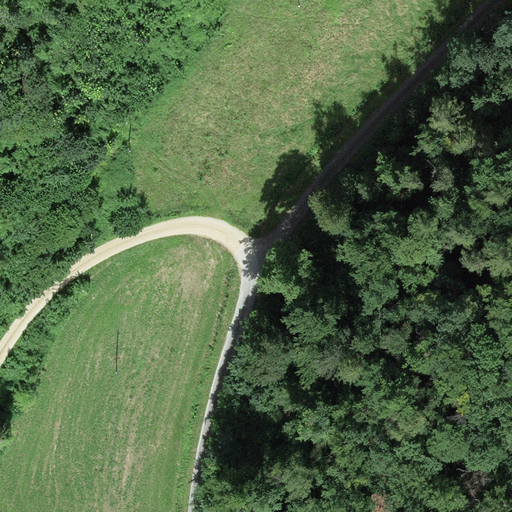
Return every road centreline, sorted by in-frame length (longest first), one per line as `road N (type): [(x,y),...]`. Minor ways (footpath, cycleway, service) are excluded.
road 1 (unclassified): [(494,0),(317,182),(266,256),(213,402),(195,511)]
road 2 (track): [(0,351),(24,312),(116,244),(193,228),(266,256)]
